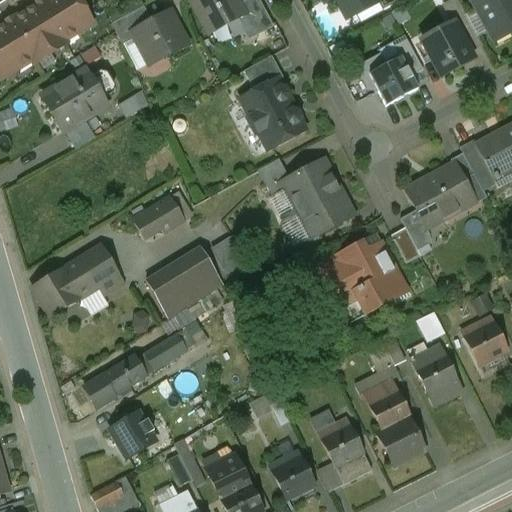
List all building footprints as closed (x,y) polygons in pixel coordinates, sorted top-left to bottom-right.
[(43,2),(35,7),(34,5),(33,6),(34,7),(14,20),(13,18),(12,19),(12,20),(5,25),(4,24),(3,24),(3,26),(0,27),(0,73),(2,77),(0,78),(0,81),(31,62),(33,65),(35,64),(33,61),(62,43),(64,46),(66,45),(64,42),(92,25),(76,0),(45,0),(44,1),(43,0),(42,0),(42,1),(43,2)] [(235,0),(194,0),(190,2),(207,33),(223,24),(225,26),(236,20),(244,16),(238,6),(235,0)] [(273,28),(257,0),(248,0),(238,6),(244,16),(236,20),(242,32),(249,28),(254,38),(273,28)] [(321,0),(323,3),(327,0),(343,0),(350,11),(369,0),(321,0)] [(343,0),(332,0),(347,24),(380,6),(376,0),(369,0),(350,11),(343,0)] [(401,0),(376,0),(380,6),(382,11),(401,0)] [(481,48),(454,0),(442,8),(451,26),(453,25),(469,55),(481,48)] [(511,0),(468,0),(493,44),(511,33),(511,0)] [(143,8),(111,25),(121,47),(135,40),(131,34),(151,23),(143,8)] [(151,23),(131,34),(135,40),(140,49),(142,48),(149,63),(163,56),(164,59),(187,46),(169,14),(151,23)] [(469,55),(453,25),(451,26),(420,43),(439,79),(472,61),(469,55)] [(423,73),(406,42),(394,49),(397,56),(400,60),(410,79),(423,73)] [(359,45),(347,44),(346,55),(358,56),(359,45)] [(380,56),(359,67),(375,96),(377,94),(368,77),(400,60),(397,56),(384,63),(380,56)] [(271,58),(243,73),(254,93),(276,81),(277,83),(282,80),(271,58)] [(400,60),(368,77),(377,94),(385,109),(417,92),(410,79),(400,60)] [(84,73),(42,98),(63,133),(104,108),(84,73)] [(254,93),(239,101),(249,118),(247,123),(252,133),(257,134),(267,152),(304,132),(298,122),(299,119),(296,114),(291,112),(285,101),(287,96),(284,91),(281,90),(277,83),(276,81),(254,93)] [(141,92),(117,107),(125,121),(147,107),(141,92)] [(511,129),(476,149),(474,150),(494,187),(496,191),(511,182),(511,181),(507,172),(511,169),(511,129)] [(494,187),(474,150),(476,149),(473,143),(459,150),(462,155),(473,176),(482,193),(494,187)] [(473,176),(462,155),(449,162),(451,167),(453,166),(461,183),(473,176)] [(278,161),(257,173),(270,198),(283,191),(279,185),(288,180),(278,161)] [(294,212),(337,189),(322,162),(288,180),(279,185),(283,191),(294,212)] [(461,183),(453,166),(451,167),(405,192),(416,214),(425,230),(473,204),(475,208),(487,201),(482,193),(473,176),(461,183)] [(337,189),(294,212),(291,213),(280,219),(283,225),(294,219),(307,242),(352,218),(337,189)] [(168,200),(132,221),(143,240),(161,230),(164,235),(183,223),(179,217),(184,214),(179,206),(174,209),(168,200)] [(425,230),(416,214),(400,222),(405,231),(417,253),(433,245),(425,230)] [(417,253),(405,231),(391,239),(406,266),(420,259),(417,253)] [(235,237),(216,247),(226,268),(246,258),(235,237)] [(364,319),(386,308),(383,304),(370,311),(361,295),(343,305),(327,276),(336,271),(333,264),(347,257),(350,260),(377,246),(400,288),(402,286),(408,297),(410,295),(380,240),(364,247),(363,244),(329,261),(331,264),(316,272),(338,313),(355,304),(364,319)] [(377,246),(350,260),(347,257),(333,264),(336,271),(327,276),(343,305),(361,295),(370,311),(383,304),(403,293),(400,288),(377,246)] [(101,248),(61,273),(78,301),(97,289),(103,299),(124,286),(101,248)] [(199,251),(146,284),(162,310),(215,277),(199,251)] [(61,273),(32,290),(49,319),(78,301),(61,273)] [(403,293),(383,304),(386,308),(388,311),(409,300),(408,297),(402,286),(400,288),(403,293)] [(442,335),(433,316),(421,322),(430,341),(442,335)] [(140,359),(134,362),(144,378),(186,352),(185,351),(193,346),(188,339),(199,332),(194,325),(140,359)] [(490,325),(464,338),(479,369),(506,355),(490,325)] [(380,340),(363,348),(377,376),(393,368),(380,340)] [(440,349),(411,363),(434,408),(463,394),(440,349)] [(132,358),(83,389),(96,411),(115,399),(114,397),(145,379),(144,378),(134,362),(133,359),(132,358)] [(409,419),(390,382),(362,396),(381,433),(407,421),(409,419)] [(281,402),(269,408),(279,426),(290,421),(281,402)] [(136,411),(103,431),(125,468),(158,448),(136,411)] [(345,421),(317,436),(344,487),(372,473),(345,421)] [(381,433),(376,435),(393,468),(423,453),(407,421),(381,433)] [(200,478),(182,442),(173,446),(178,456),(191,482),(200,478)] [(191,482),(178,456),(165,462),(179,489),(191,482)] [(298,457),(271,471),(287,502),(314,488),(298,457)] [(0,494),(8,492),(0,463),(0,494)] [(260,511),(236,463),(208,477),(225,511),(260,511)] [(116,485),(90,498),(96,511),(123,497),(116,485)] [(185,494),(160,507),(162,511),(190,511),(194,511),(185,494)]
